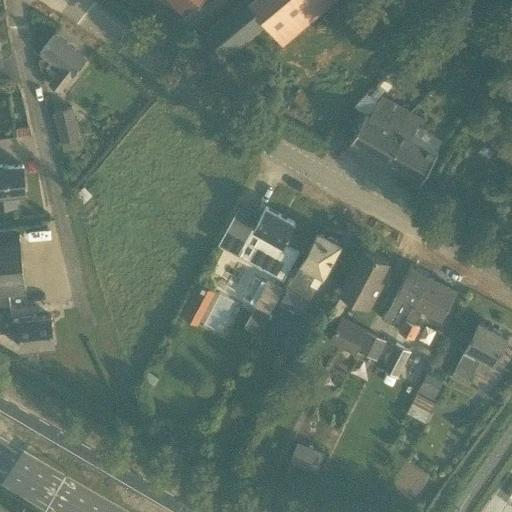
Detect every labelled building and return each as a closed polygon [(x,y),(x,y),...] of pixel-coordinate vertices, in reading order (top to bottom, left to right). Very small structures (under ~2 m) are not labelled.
[(168,0),(184,16),(200,0),(168,0)] [(247,0),(242,0),(195,39),(216,66),(267,23),(283,43),(284,42),(281,38),(326,0),(251,0),(249,2),(247,0)] [(48,82),(59,91),(86,58),(55,33),(40,52),(50,60),(47,64),(57,72),(48,82)] [(426,54),(416,45),(411,50),(422,59),(426,54)] [(401,74),(408,80),(424,62),(411,50),(380,85),(386,91),(401,74)] [(44,58),(38,60),(42,76),(48,74),(44,58)] [(458,59),(444,74),(449,79),(463,63),(458,59)] [(349,143),(386,164),(403,135),(397,132),(409,112),(381,96),(369,115),(366,113),(349,143)] [(72,107),(55,111),(62,142),(79,138),(72,107)] [(403,135),(386,164),(420,183),(437,153),(410,138),(421,118),(409,112),(397,132),(403,135)] [(0,207),(16,206),(14,193),(26,192),(23,164),(2,166),(2,164),(0,164),(0,207)] [(295,222),(265,206),(252,231),(246,242),(265,253),(263,257),(272,263),(282,243),(283,244),(295,222)] [(18,230),(0,231),(0,309),(11,309),(9,292),(25,290),(18,230)] [(271,334),(283,340),(298,312),(301,314),(316,288),(308,283),(315,270),(323,275),(340,244),(337,242),(336,240),(330,236),(327,237),(317,231),(300,262),(266,325),(274,329),(271,334)] [(388,260),(364,248),(341,291),(368,306),(382,280),(378,278),(388,260)] [(413,304),(429,276),(409,266),(383,318),(392,323),(404,299),(413,304)] [(241,299),(269,314),(283,288),(255,273),(241,299)] [(429,276),(413,304),(399,331),(412,338),(419,325),(415,323),(422,309),(442,319),(457,290),(429,276)] [(322,318),(334,324),(347,301),(342,299),(343,297),(336,293),(335,295),(332,293),(321,312),(324,314),(322,318)] [(177,314),(195,324),(202,313),(183,304),(177,314)] [(11,309),(0,309),(0,331),(20,329),(22,348),(55,344),(51,315),(31,318),(31,316),(19,317),(19,319),(12,320),(11,309)] [(244,325),(258,333),(266,320),(251,312),(244,325)] [(329,338),(354,351),(366,330),(341,317),(329,338)] [(508,336),(479,321),(465,347),(457,362),(451,374),(469,384),(476,372),(468,368),(476,353),(493,362),(508,336)] [(367,332),(358,351),(375,360),(385,340),(367,332)] [(394,344),(382,369),(398,377),(410,352),(394,344)] [(427,374),(418,391),(432,398),(441,381),(427,374)] [(435,403),(417,393),(406,413),(424,423),(435,403)]
